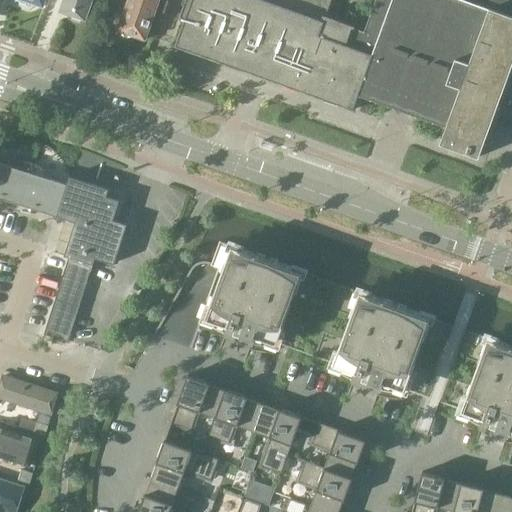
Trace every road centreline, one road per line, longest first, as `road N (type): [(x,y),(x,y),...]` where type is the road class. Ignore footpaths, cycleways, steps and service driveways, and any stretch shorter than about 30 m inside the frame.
road 1 (secondary): [(0,81),(511,262)]
road 2 (residential): [(157,400),(172,366),(189,360),(418,443)]
road 3 (residential): [(0,345),(157,400)]
